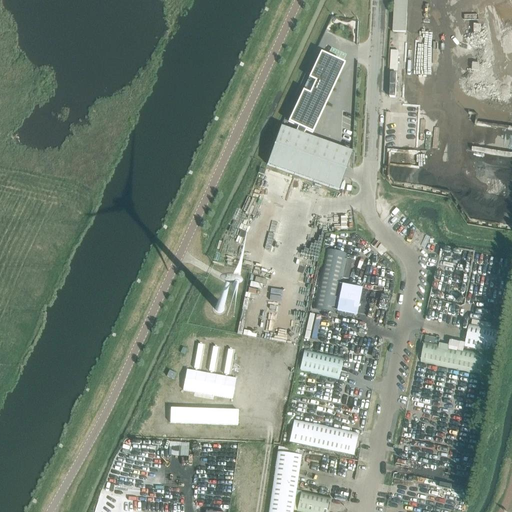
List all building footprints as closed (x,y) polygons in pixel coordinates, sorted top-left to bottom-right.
[(395,0),(394,31),(406,32),(407,0),(395,0)] [(390,71),(397,71),(399,51),(391,51),(390,71)] [(280,127),(267,165),(339,190),(352,152),(304,135),(306,131),(312,134),(345,64),(320,53),(288,123),(298,128),(296,132),(280,127)] [(334,313),(341,278),(349,280),(353,261),(345,260),(346,253),(326,249),(314,309),(334,313)] [(215,308),(215,309),(215,310),(216,311),(216,312),(217,312),(218,313),(219,313),(220,313),(221,313),(222,312),(223,312),(223,311),(223,310),(224,310),(224,309),(224,308),(223,307),(223,306),(222,306),(222,305),(221,305),(220,305),(219,305),(218,305),(217,305),(217,306),(216,306),(216,307),(215,307),(215,308)] [(465,347),(495,353),(499,331),(469,325),(465,347)] [(495,357),(427,343),(422,362),(491,376),(495,357)] [(203,346),(198,345),(194,369),(198,370),(203,346)] [(218,349),(213,348),(209,372),(214,373),(218,349)] [(300,371),(339,379),(344,358),(304,349),(300,371)] [(233,352),(228,351),(224,374),(229,375),(233,352)] [(177,375),(169,371),(167,377),(174,381),(177,375)] [(171,409),(170,422),(238,424),(238,411),(171,409)] [(354,457),(358,435),(295,422),(291,443),(354,457)] [(268,511),(292,511),(302,455),(277,451),(268,511)] [(225,511),(227,491),(197,488),(195,511),(225,511)] [(327,511),(331,498),(301,492),(296,511),(327,511)]
